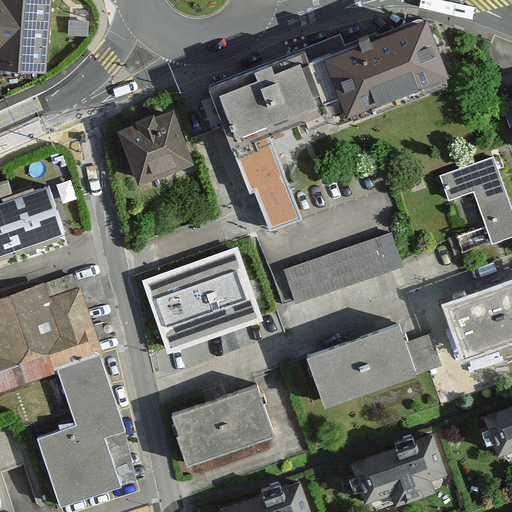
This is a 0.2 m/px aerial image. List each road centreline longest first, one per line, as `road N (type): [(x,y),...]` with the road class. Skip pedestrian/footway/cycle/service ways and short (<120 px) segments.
road 1 (residential): [(170,511),(78,104)]
road 2 (unknown): [(144,407),(456,283)]
